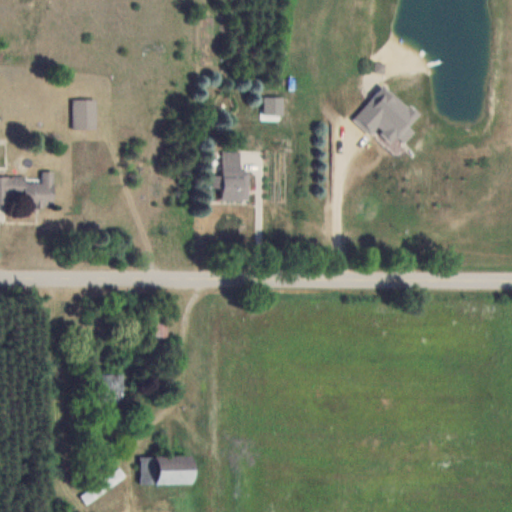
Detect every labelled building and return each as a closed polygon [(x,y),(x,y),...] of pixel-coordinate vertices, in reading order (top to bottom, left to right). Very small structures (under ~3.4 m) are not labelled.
[(96,129),(96,98),(73,98),(73,129),(96,129)] [(249,170),(240,170),(240,150),(222,150),(222,201),(249,200),(249,170)] [(54,171),(42,171),(42,182),(25,182),(25,176),(0,175),(0,205),(54,205),(54,171)] [(167,338),(167,313),(153,313),(153,338),(167,338)] [(123,402),(123,375),(101,375),(101,402),(123,402)] [(140,485),(194,485),(194,457),(140,457),(140,485)]
